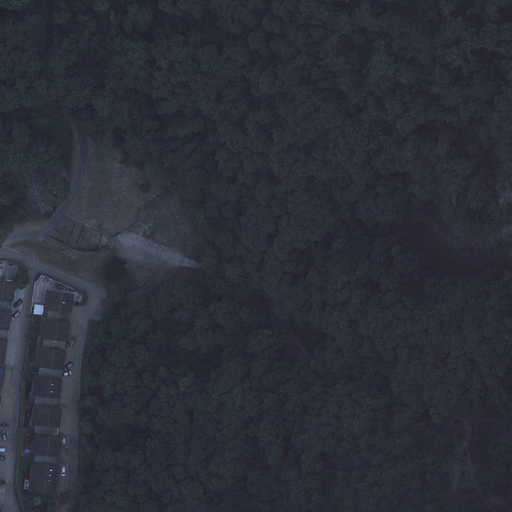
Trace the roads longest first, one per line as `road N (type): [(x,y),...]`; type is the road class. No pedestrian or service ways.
road 1 (track): [(0,248),(50,225),(83,157),(49,60),(48,0)]
road 2 (unclassified): [(0,255),(121,300)]
